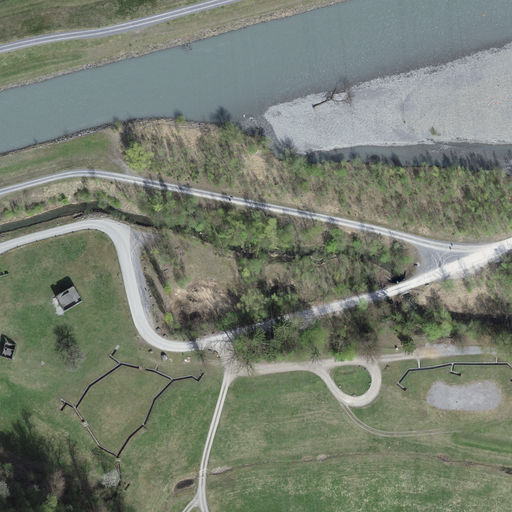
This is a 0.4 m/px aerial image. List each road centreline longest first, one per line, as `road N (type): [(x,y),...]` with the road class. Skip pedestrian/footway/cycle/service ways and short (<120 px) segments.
road 1 (track): [(0,191),(104,174),(492,252)]
road 2 (track): [(0,49),(223,0)]
road 3 (track): [(506,409),(472,429),(397,435),(354,420),(340,396)]
